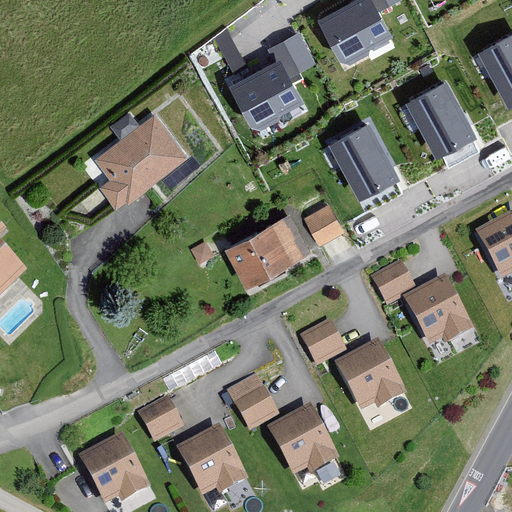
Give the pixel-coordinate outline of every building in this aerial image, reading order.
[(369,0),(368,0),(321,25),(343,65),(390,40),(369,0)] [(269,43),(289,77),(318,60),(298,26),(269,43)] [(511,107),(511,40),(482,56),(510,109),(511,107)] [(300,106),(278,66),(233,91),(255,130),(300,106)] [(473,140),(446,88),(410,107),(437,158),(473,140)] [(184,158),(153,116),(140,126),(130,113),(109,129),(119,142),(96,159),(110,178),(100,185),(117,208),(184,158)] [(396,182),(369,131),(333,150),(361,201),(396,182)] [(301,219),(318,249),(346,233),(329,203),(301,219)] [(288,211),(222,247),(244,287),(310,251),(288,211)] [(511,276),(511,215),(473,237),(499,283),(511,276)] [(0,297),(25,272),(0,247),(0,236),(9,228),(0,219),(0,297)] [(399,259),(369,276),(385,304),(415,288),(399,259)] [(440,340),(444,346),(470,331),(466,326),(469,324),(443,278),(400,302),(426,348),(440,340)] [(329,320),(299,336),(315,365),(345,348),(329,320)] [(373,406),(376,412),(402,397),(399,392),(401,390),(376,344),(333,368),(359,414),(373,406)] [(261,388),(231,404),(247,433),(277,416),(261,388)] [(168,400),(138,417),(154,446),(184,429),(168,400)] [(305,471),(308,477),(334,462),(331,457),(334,456),(308,409),(265,433),(291,479),(305,471)] [(215,492),(219,497),(244,483),(241,477),(244,476),(218,430),(175,454),(201,500),(215,492)] [(117,499),(120,505),(146,491),(143,485),(146,484),(120,438),(77,461),(103,507),(117,499)]
